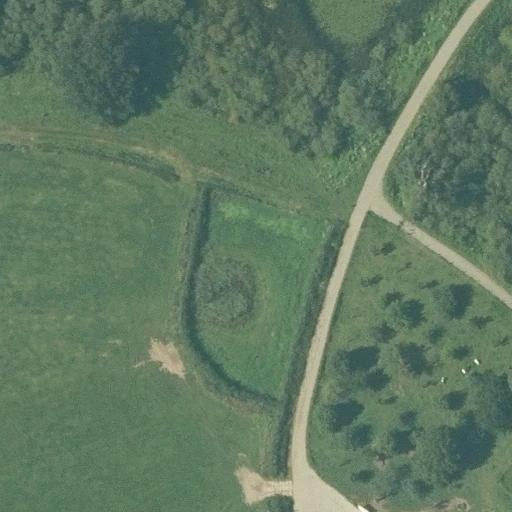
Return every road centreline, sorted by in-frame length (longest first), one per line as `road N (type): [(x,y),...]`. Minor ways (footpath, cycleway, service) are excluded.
road 1 (track): [(367,198),(301,417),(306,511)]
road 2 (track): [(481,0),(367,198)]
